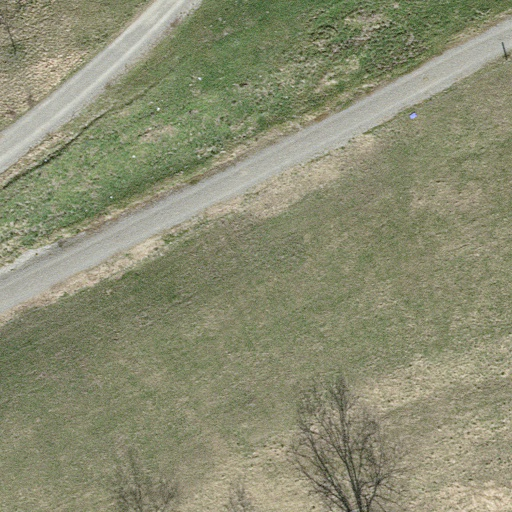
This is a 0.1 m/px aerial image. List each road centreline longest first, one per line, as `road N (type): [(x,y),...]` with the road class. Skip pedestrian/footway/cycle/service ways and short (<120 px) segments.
road 1 (track): [(0,309),(511,48)]
road 2 (track): [(176,0),(113,75),(0,159)]
